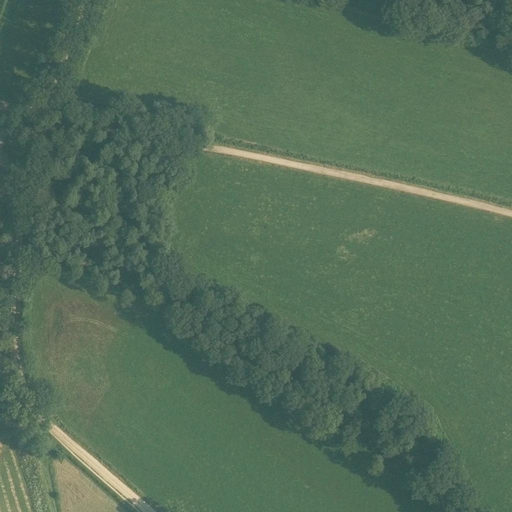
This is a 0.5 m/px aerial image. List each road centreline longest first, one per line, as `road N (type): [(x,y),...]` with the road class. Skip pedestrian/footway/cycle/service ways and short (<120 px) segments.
road 1 (track): [(511,213),(42,117)]
road 2 (track): [(42,117),(18,205),(22,392),(48,434),(137,511)]
road 3 (track): [(89,0),(42,117)]
